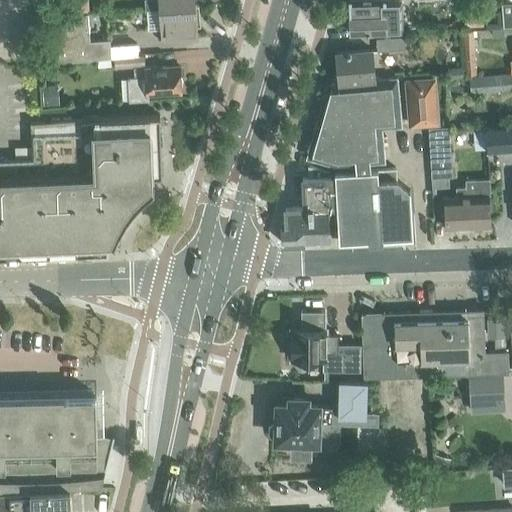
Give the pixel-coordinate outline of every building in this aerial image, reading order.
[(73,0),(74,11),(89,10),(88,0),(73,0)] [(195,6),(194,0),(144,0),(145,10),(147,10),(147,9),(195,6)] [(363,39),(367,35),(400,35),(400,17),(399,1),(384,2),(384,0),(349,0),(350,16),(346,19),(346,33),(355,39),(363,39)] [(511,0),(500,1),(501,26),(511,25),(511,0)] [(197,39),(195,6),(147,9),(147,10),(148,29),(161,28),(162,41),(197,39)] [(468,9),(469,27),(483,26),(482,8),(468,9)] [(87,11),(66,13),(51,60),(110,55),(109,38),(89,39),(87,11)] [(462,31),(464,74),(476,74),(474,30),(462,31)] [(404,35),(376,38),(377,51),(405,49),(404,35)] [(336,52),(339,81),(374,78),(372,49),(336,52)] [(137,55),(114,57),(115,67),(145,65),(144,55),(137,55)] [(157,68),(157,66),(124,68),(126,102),(148,100),(148,94),(180,91),(179,67),(157,68)] [(449,79),(462,78),(462,67),(448,68),(449,79)] [(489,74),(468,76),(470,93),(491,91),(489,74)] [(336,166),(385,162),(383,127),(401,125),(397,76),(374,78),(339,81),(332,81),(310,158),(336,166)] [(433,77),(407,79),(408,90),(410,124),(436,122),(433,88),(433,77)] [(43,106),(59,105),(58,84),(42,85),(43,106)] [(153,187),(152,187),(152,175),(162,174),(160,114),(100,117),(30,122),(32,157),(0,158),(0,255),(108,251),(107,241),(113,241),(113,242),(115,242),(120,229),(121,227),(126,218),(127,216),(133,207),(135,205),(142,198),(144,196),(154,188),(153,187)] [(511,147),(511,124),(485,126),(486,149),(511,147)] [(449,128),(429,129),(433,180),(452,179),(449,128)] [(308,177),(302,178),(303,207),(285,208),(286,223),(282,223),(282,228),(279,230),(279,237),(282,237),(282,243),(329,240),(328,207),(332,207),(331,191),(330,172),(307,167),(308,177)] [(338,240),(383,237),(412,236),(409,189),(396,179),(396,168),(334,171),(338,240)] [(456,187),(457,196),(444,197),(446,228),(467,227),(489,226),(487,194),(487,180),(463,181),(464,187),(456,187)] [(483,308),(383,312),(361,313),(363,378),(508,373),(507,351),(484,351),(483,308)] [(291,343),(288,343),(288,357),(291,357),(291,359),(324,359),(324,369),(328,369),(359,369),(359,345),(337,345),(337,334),(325,334),(325,329),(321,329),(321,326),(325,326),(325,311),(301,311),(301,326),(305,326),(305,329),(291,329),(291,331),(291,343)] [(502,317),(487,317),(488,336),(503,335),(502,317)] [(501,373),(469,375),(471,407),(503,405),(501,373)] [(331,421),(331,416),(367,417),(368,380),(335,379),(334,405),(331,405),(306,404),(307,398),(289,397),(289,404),(276,403),(275,440),(291,440),(290,454),(310,454),(310,441),(317,441),(318,420),(331,421)] [(113,436),(111,446),(96,442),(95,396),(93,396),(93,397),(68,397),(68,396),(61,396),(61,397),(33,398),(33,397),(26,397),(26,398),(0,398),(0,467),(5,467),(5,472),(58,471),(58,466),(69,466),(69,471),(97,470),(105,470),(104,470),(106,471),(114,436),(113,436)] [(450,458),(437,455),(434,467),(447,471),(450,458)] [(511,484),(511,467),(503,468),(504,485),(511,484)] [(425,511),(423,474),(415,475),(418,511),(425,511)] [(0,494),(70,491),(101,489),(104,477),(85,480),(68,482),(52,483),(40,483),(26,483),(13,483),(0,483),(0,494)] [(0,494),(0,511),(70,511),(70,491),(0,494)]
